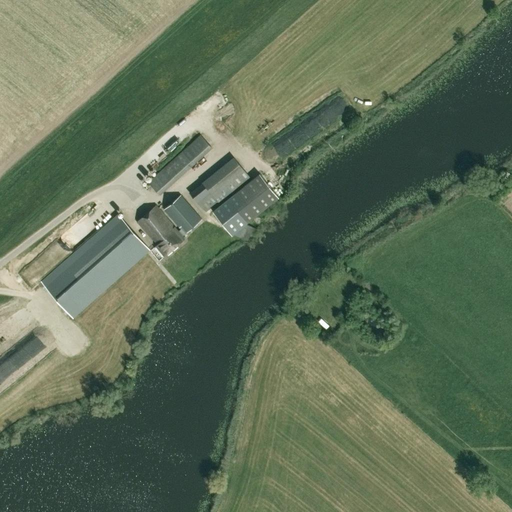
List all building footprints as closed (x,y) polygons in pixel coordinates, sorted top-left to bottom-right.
[(212,148),(201,136),(149,182),(160,195),(212,148)] [(234,157),(190,192),(207,212),(213,207),(231,210),(233,200),(228,199),(251,179),(234,157)] [(279,197),(260,174),(236,193),(242,201),(235,207),(248,223),(279,197)] [(165,256),(185,239),(182,236),(202,220),(181,196),(164,210),(181,230),(178,232),(156,206),(137,221),(157,245),(156,246),(165,256)] [(42,282),(61,304),(73,318),(149,250),(118,215),(42,282)] [(224,229),(248,241),(254,228),(230,216),(224,229)]
